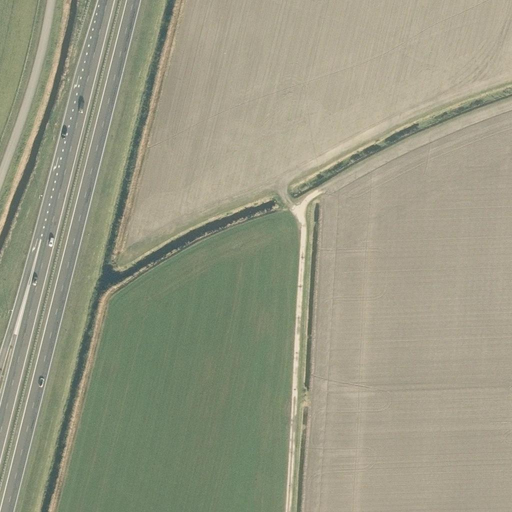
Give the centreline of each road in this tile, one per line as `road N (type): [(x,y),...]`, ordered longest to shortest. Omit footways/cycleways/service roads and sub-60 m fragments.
road 1 (trunk): [(6,511),(130,0)]
road 2 (track): [(294,206),(303,219),(288,511)]
road 3 (trunk): [(107,0),(47,241)]
road 4 (trunk): [(47,241),(0,433)]
road 5 (unclassified): [(0,176),(38,71),(51,0)]
road 6 (trunk): [(47,241),(0,366)]
